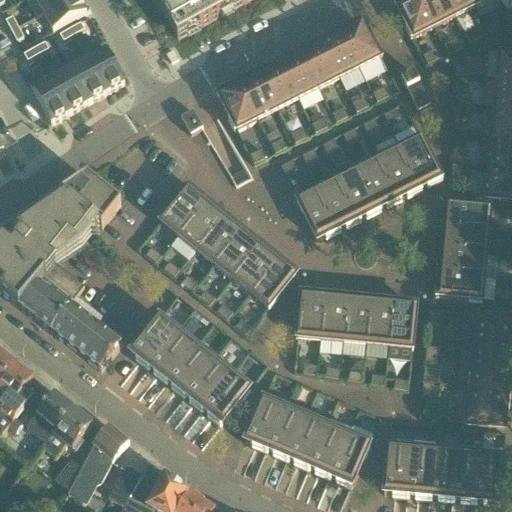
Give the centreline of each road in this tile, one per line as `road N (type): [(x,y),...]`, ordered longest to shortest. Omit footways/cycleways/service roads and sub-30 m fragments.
road 1 (residential): [(268,511),(128,429),(0,324)]
road 2 (residential): [(312,270),(423,288),(436,203),(374,237)]
road 3 (residential): [(153,108),(349,0)]
road 4 (residential): [(0,209),(153,108)]
road 5 (residential): [(198,165),(103,292)]
road 6 (residential): [(198,165),(312,270)]
road 7 (residential): [(153,108),(100,0)]
